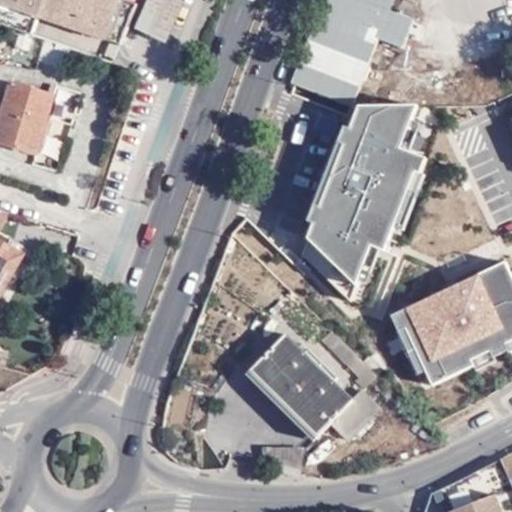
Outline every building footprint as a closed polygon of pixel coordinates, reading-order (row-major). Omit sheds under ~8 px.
[(0,0),(0,21),(33,33),(39,15),(120,42),(134,4),(124,0),(0,0)] [(185,0),(145,0),(135,29),(169,42),(185,0)] [(322,0),(315,20),(376,44),(378,41),(400,50),(410,22),(389,13),(394,0),(322,0)] [(289,84),(290,84),(301,88),(351,108),(376,44),(315,20),(289,84)] [(53,98),(9,86),(0,123),(0,146),(38,156),(53,98)] [(400,152),(416,109),(359,109),(350,132),(313,228),(301,259),(350,306),(371,250),(375,239),(388,244),(394,231),(415,177),(419,178),(420,177),(425,162),(400,152)] [(313,228),(350,132),(344,130),(339,145),(335,143),(309,209),(313,210),(307,226),(313,228)] [(415,177),(394,231),(402,234),(423,179),(420,177),(419,178),(415,177)] [(371,250),(384,256),(388,244),(375,239),(371,250)] [(0,294),(22,256),(7,248),(0,261),(7,265),(0,275),(0,294)] [(511,344),(511,286),(502,266),(390,319),(397,336),(404,333),(423,374),(431,389),(472,369),(473,369),(471,364),(489,355),(492,360),(508,353),(505,347),(511,344)] [(395,337),(415,378),(423,374),(404,333),(397,336),(395,337)] [(365,393),(377,382),(333,338),(326,345),(362,382),(358,386),(365,393)] [(250,374),(315,440),(333,423),(352,406),(334,387),(337,384),(303,349),(299,353),(285,339),(250,374)] [(474,374),(494,365),(492,360),(489,355),(471,364),(473,369),(472,369),(474,374)] [(379,415),(362,396),(352,406),(333,423),(351,442),(379,415)] [(266,471),(294,479),(296,479),(300,454),(258,453),(266,471)] [(449,511),(501,511),(494,493),(449,511)]
